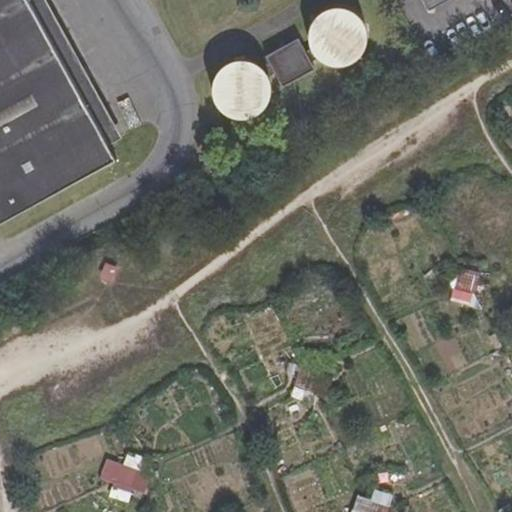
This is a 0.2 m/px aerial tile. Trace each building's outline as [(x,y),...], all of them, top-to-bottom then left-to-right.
[(0,0),(0,221),(119,156),(32,0),(0,0)] [(313,44),(308,48),(300,34),(268,52),(270,59),(264,62),(253,57),(243,56),(234,57),(227,61),(221,67),(217,74),(215,83),(216,93),(219,101),(226,108),(234,113),(245,115),(258,111),(267,104),(271,98),(274,90),(273,81),(271,73),(278,70),(284,83),(317,66),(313,58),(320,54),(329,60),(337,61),(347,60),(357,56),(363,51),(367,46),(370,32),(369,24),(363,12),(353,6),(344,4),(331,3),(324,9),(318,14),(314,21),(311,28),(312,34),(313,44)] [(458,268),(454,300),(475,302),(478,270),(458,268)] [(130,503),(134,492),(147,496),(154,475),(108,459),(101,480),(115,485),(111,497),(130,503)] [(376,489),(372,502),(367,501),(362,511),(389,511),(395,495),(376,489)]
